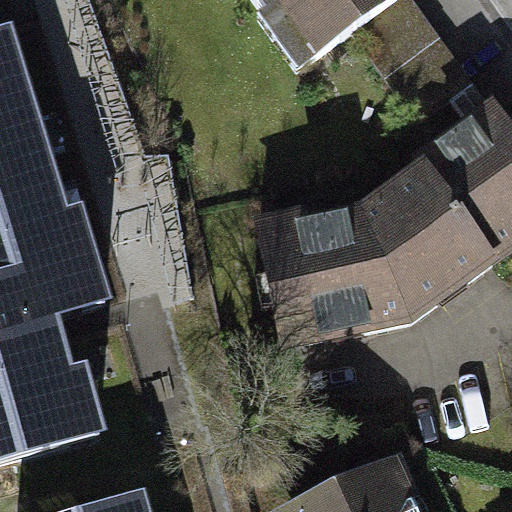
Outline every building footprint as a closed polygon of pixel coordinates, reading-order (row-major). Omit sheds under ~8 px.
[(398,0),(251,0),(264,18),(274,11),(311,63),(352,34),(398,0)] [(463,90),(398,0),(352,34),(416,124),(463,90)] [(0,205),(52,189),(5,43),(0,44),(0,205)] [(417,165),(424,174),(489,267),(511,250),(511,143),(491,113),(417,165)] [(407,324),(489,267),(424,174),(362,221),(311,232),(304,219),(263,232),(287,348),(407,324)] [(63,223),(52,189),(0,205),(0,462),(97,432),(80,379),(66,383),(47,324),(103,306),(75,219),(63,223)] [(303,511),(418,511),(399,469),(303,511)]
